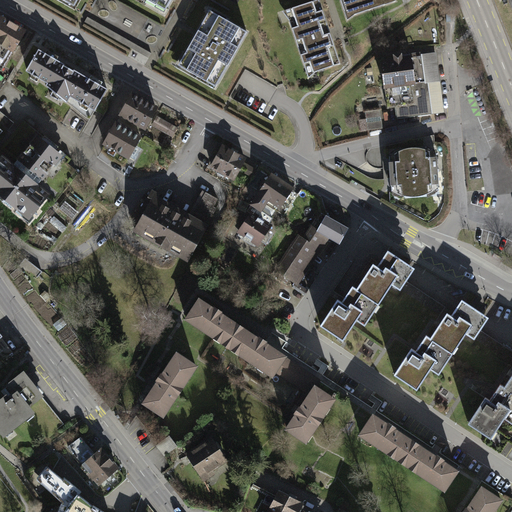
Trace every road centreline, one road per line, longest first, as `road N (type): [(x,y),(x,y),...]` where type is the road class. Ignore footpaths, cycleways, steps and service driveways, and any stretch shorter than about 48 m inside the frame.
road 1 (secondary): [(371,214),(0,1)]
road 2 (residential): [(371,214),(301,316),(318,350),(511,478)]
road 3 (secondary): [(0,288),(172,511)]
road 4 (secondary): [(511,292),(371,214)]
